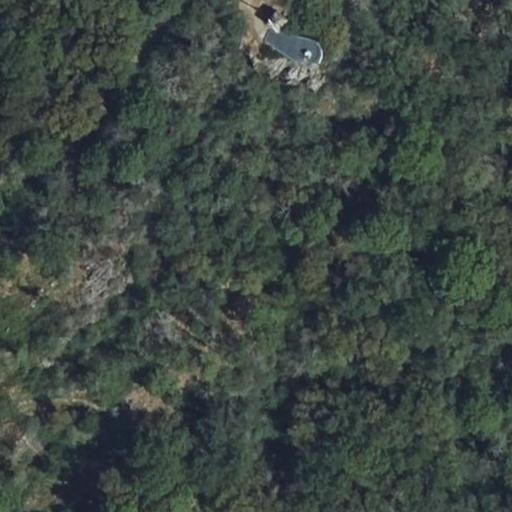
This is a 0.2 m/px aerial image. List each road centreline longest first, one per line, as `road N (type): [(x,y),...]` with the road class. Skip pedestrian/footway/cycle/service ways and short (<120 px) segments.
road 1 (track): [(30,511),(138,429),(84,398),(37,404),(0,423)]
road 2 (track): [(178,0),(40,167),(0,176)]
road 3 (track): [(138,429),(226,306),(259,286)]
